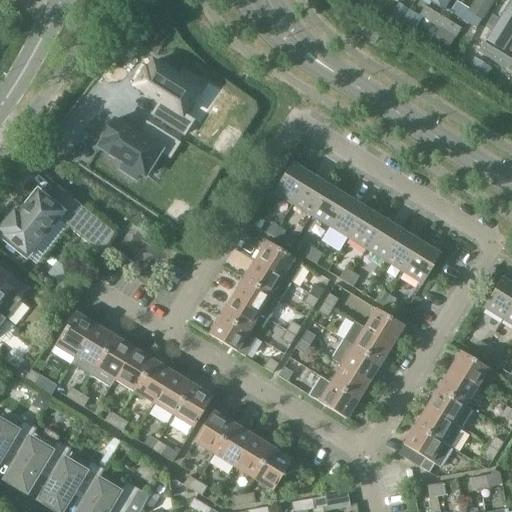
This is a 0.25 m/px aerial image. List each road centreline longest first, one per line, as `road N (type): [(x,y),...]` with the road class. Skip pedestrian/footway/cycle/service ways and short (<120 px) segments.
road 1 (residential): [(167,334),(282,141),(298,130),(319,133),(489,243),(363,450)]
road 2 (residential): [(363,450),(167,334)]
road 3 (tertiary): [(243,0),(276,42),(349,91),(380,101)]
road 4 (tertiary): [(511,183),(380,101)]
road 5 (tertiary): [(380,101),(318,50),(278,0)]
